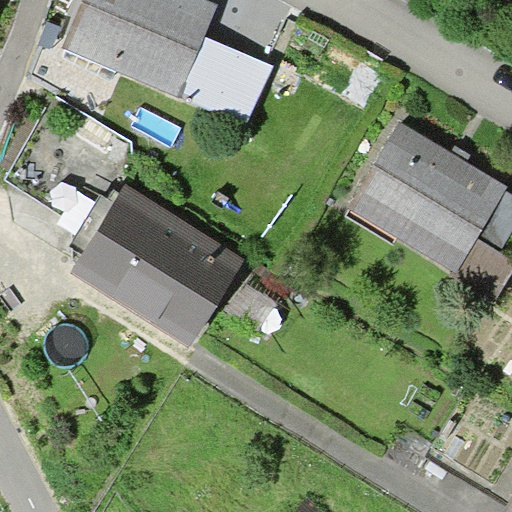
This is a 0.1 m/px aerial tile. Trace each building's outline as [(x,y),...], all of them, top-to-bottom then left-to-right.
[(221,3),(213,0),(84,0),(65,44),(248,124),(275,64),(207,35),(221,3)] [(41,116),(2,179),(79,225),(118,162),(41,116)] [(400,119),(347,205),(499,298),(511,275),(511,257),(501,251),(511,233),(511,192),(507,189),(509,185),(400,119)] [(246,261),(126,184),(71,269),(191,346),(246,261)] [(511,511),(511,498),(503,511),(511,511)] [(322,511),(308,499),(296,511),(322,511)]
